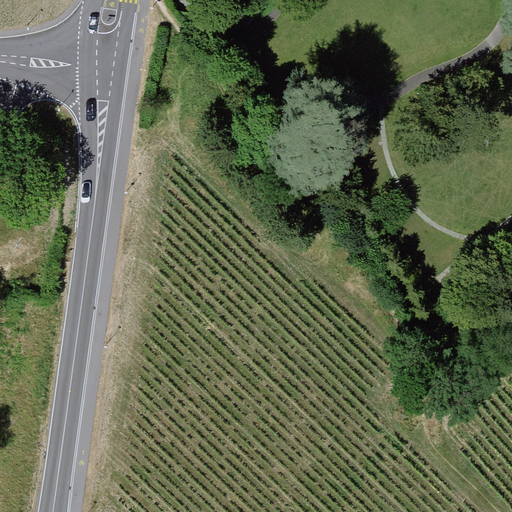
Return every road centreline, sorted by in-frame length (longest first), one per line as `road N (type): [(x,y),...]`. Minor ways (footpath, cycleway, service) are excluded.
road 1 (tertiary): [(107,75),(55,511)]
road 2 (track): [(503,511),(403,411)]
